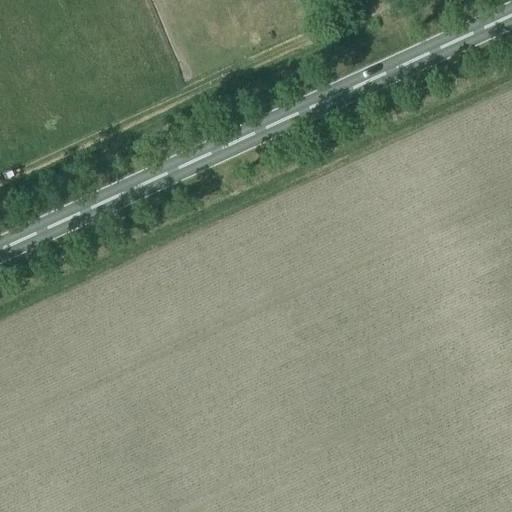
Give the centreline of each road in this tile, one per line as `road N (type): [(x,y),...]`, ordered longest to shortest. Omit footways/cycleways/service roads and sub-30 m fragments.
road 1 (trunk): [(0,250),(511,15)]
road 2 (track): [(0,177),(339,18)]
